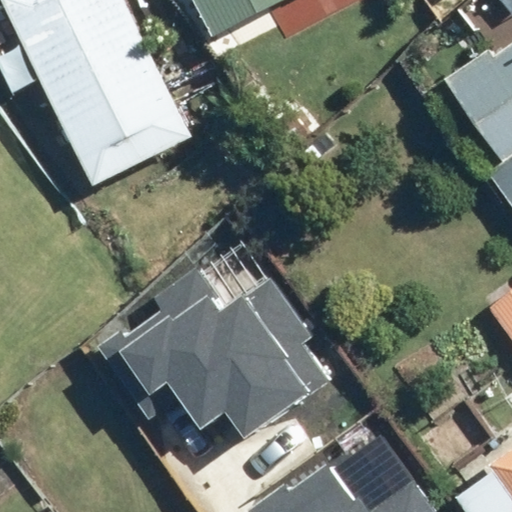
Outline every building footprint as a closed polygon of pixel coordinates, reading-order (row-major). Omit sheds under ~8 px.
[(136,0),(19,0),(13,3),(108,191),(208,141),(136,0)] [(200,0),(221,38),(293,0),(200,0)] [(511,44),(459,82),(511,158),(511,44)] [(511,162),(495,174),(511,198),(511,162)] [(214,423),(327,365),(285,285),(239,309),(220,272),(128,319),(161,382),(186,369),(214,423)] [(511,290),(493,304),(511,331),(511,290)] [(391,504),(352,446),(251,511),(434,511),(417,486),(391,504)] [(511,511),(511,465),(467,496),(477,511),(511,511)]
